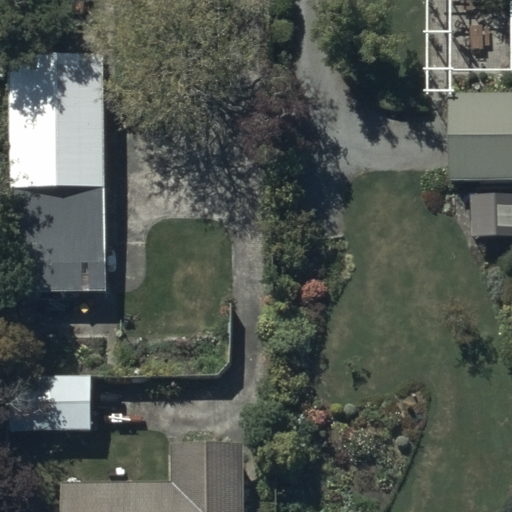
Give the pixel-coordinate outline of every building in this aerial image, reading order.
[(108,298),(105,60),(8,62),(11,300),(108,298)] [(511,182),(511,98),(451,98),(451,183),(511,182)] [(511,242),(511,196),(473,197),(473,243),(511,242)] [(91,381),(17,382),(18,438),(92,437),(91,381)] [(246,511),(246,448),(171,448),(171,490),(64,491),(64,511),(246,511)]
